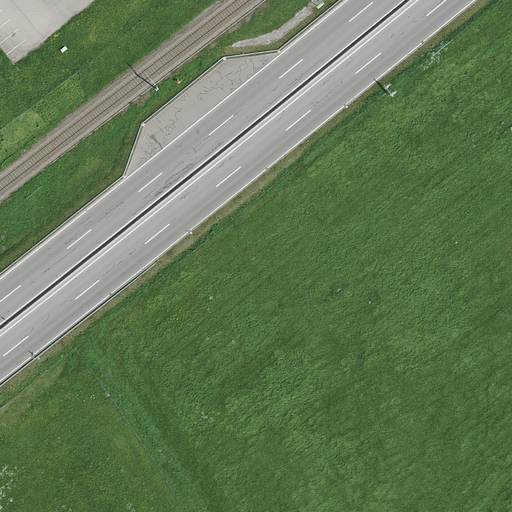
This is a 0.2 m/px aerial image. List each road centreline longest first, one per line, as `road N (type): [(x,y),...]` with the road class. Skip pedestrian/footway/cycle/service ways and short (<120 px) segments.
road 1 (motorway): [(0,356),(446,0)]
road 2 (motorway): [(375,0),(0,301)]
